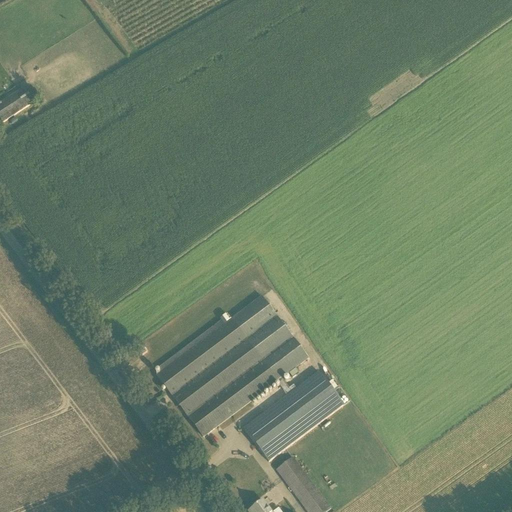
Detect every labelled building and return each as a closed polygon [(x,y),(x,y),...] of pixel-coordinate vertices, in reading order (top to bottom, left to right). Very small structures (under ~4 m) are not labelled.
[(0,119),(3,124),(11,118),(18,114),(34,104),(32,102),(25,91),(24,89),(8,100),(0,104),(0,119)] [(334,383),(333,384),(333,383),(329,386),(319,373),(297,390),(294,386),(289,389),(282,379),(308,359),(261,298),(238,316),(231,321),(157,377),(203,438),(277,382),(288,397),(244,430),(269,463),(344,406),(334,393),(339,390),(334,383)] [(142,357),(146,353),(142,348),(138,351),(142,357)] [(307,511),(327,511),(331,510),(292,459),(276,470),(307,511)] [(270,511),(263,502),(249,511),(270,511)]
